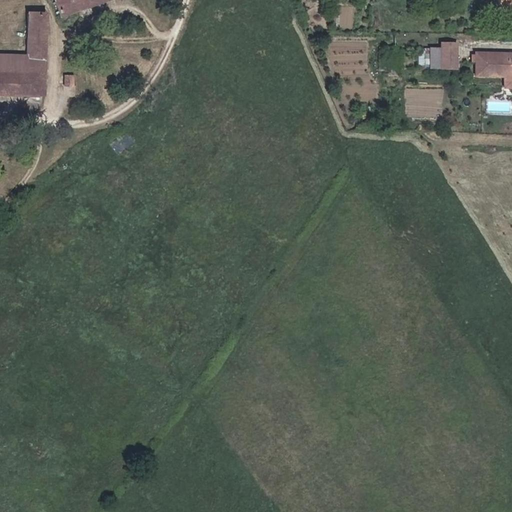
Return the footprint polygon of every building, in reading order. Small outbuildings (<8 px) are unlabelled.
[(58,0),(64,17),(111,0),(58,0)] [(51,11),(27,11),(26,51),(0,51),(0,95),(50,96),(51,11)] [(455,69),(456,45),(442,44),(441,69),(455,69)] [(505,75),(505,86),(511,86),(511,53),(478,52),(477,74),(505,75)] [(64,61),(58,60),(57,85),(64,86),(64,84),(65,77),(63,77),(64,61)]
